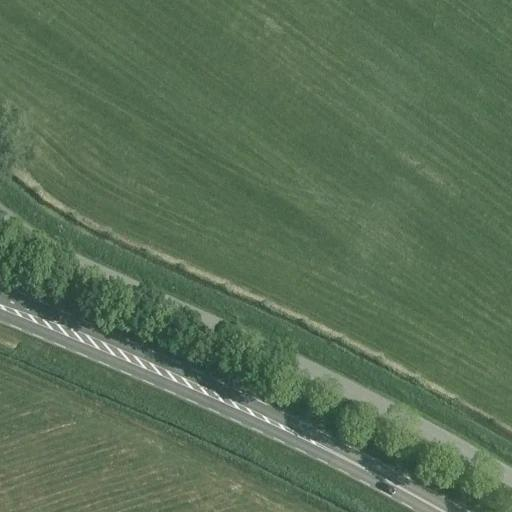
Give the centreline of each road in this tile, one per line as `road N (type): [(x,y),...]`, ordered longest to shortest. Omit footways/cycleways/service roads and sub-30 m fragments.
road 1 (unclassified): [(511,478),(344,386),(79,263),(0,213)]
road 2 (secondary): [(442,511),(171,376),(0,304)]
